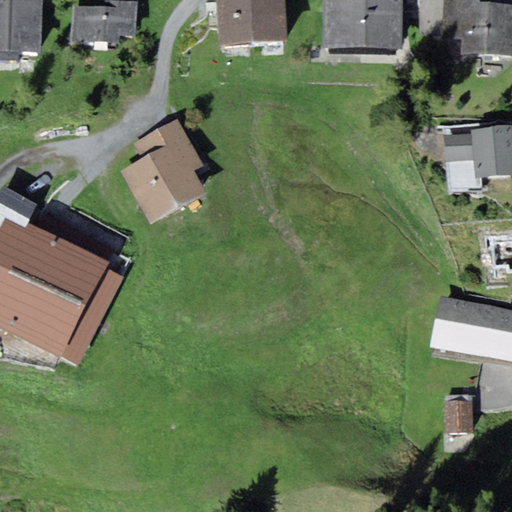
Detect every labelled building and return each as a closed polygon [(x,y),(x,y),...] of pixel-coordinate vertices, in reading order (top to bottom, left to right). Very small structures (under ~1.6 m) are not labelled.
[(43,0),(0,0),(0,55),(41,57),(43,0)] [(107,0),(106,8),(74,7),(72,43),(120,46),(120,38),(137,39),(139,2),(107,0)] [(217,0),(219,45),(287,42),(285,0),(217,0)] [(403,0),(323,0),(324,48),(404,48),(403,0)] [(461,56),(511,58),(511,5),(480,4),(479,0),(443,0),(442,37),(462,39),(461,56)] [(133,142),(143,160),(119,173),(150,225),(206,195),(192,173),(203,166),(177,118),(133,142)] [(471,128),(472,135),(442,137),(444,162),(474,160),(476,179),(511,175),(511,134),(511,125),(471,128)] [(37,206),(4,188),(0,194),(0,227),(5,218),(25,229),(37,206)] [(115,247),(37,206),(25,229),(5,218),(0,227),(0,330),(57,360),(59,356),(78,366),(127,272),(108,262),(115,247)] [(511,238),(485,240),(488,289),(511,287),(511,238)] [(429,348),(453,353),(465,301),(439,296),(429,348)] [(492,307),(465,301),(453,353),(481,358),(492,307)] [(511,334),(511,310),(492,307),(481,358),(506,363),(511,334)] [(473,433),(472,403),(468,403),(468,395),(445,396),(446,404),(443,404),(445,434),(473,433)]
